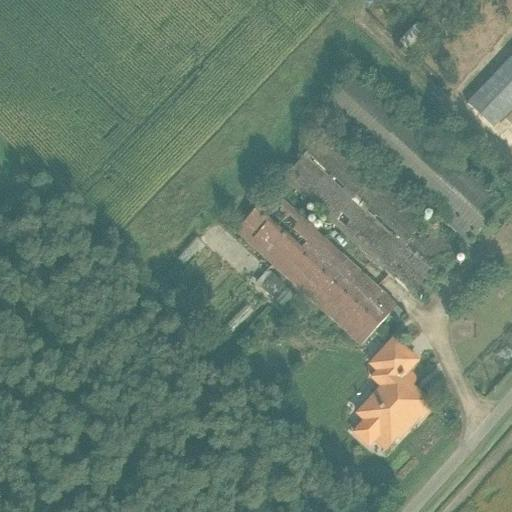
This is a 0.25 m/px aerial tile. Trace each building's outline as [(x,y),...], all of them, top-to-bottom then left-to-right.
[(511,122),(511,76),(489,100),(511,122)] [(404,122),(366,83),(343,105),(418,181),(430,170),(435,175),(460,151),(418,108),(404,122)] [(381,264),(428,265),(428,249),(414,249),(429,234),(422,226),(417,226),(417,218),(433,203),(415,203),(388,175),(373,189),(374,166),(379,161),(371,153),(363,161),(358,156),(325,155),(325,173),(348,173),(370,196),(335,195),(352,213),(334,213),(334,219),(350,235),(350,219),(361,219),(365,223),(365,235),(390,236),(381,245),(381,264)] [(258,228),(384,347),(421,307),(339,230),(323,246),(280,205),(258,228)] [(385,462),(436,408),(406,379),(422,363),(395,337),(368,365),(376,372),(368,381),(380,392),(357,416),(363,422),(354,432),(385,462)]
